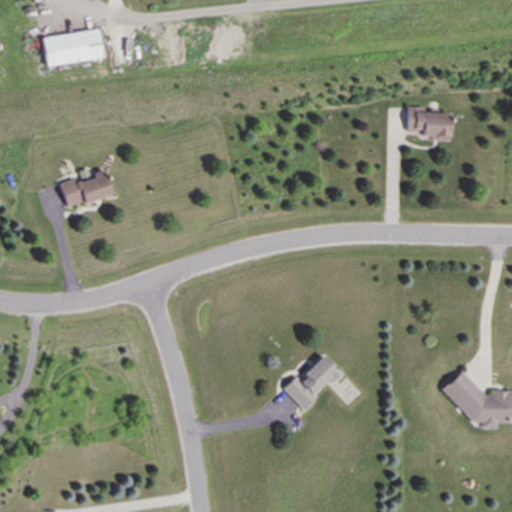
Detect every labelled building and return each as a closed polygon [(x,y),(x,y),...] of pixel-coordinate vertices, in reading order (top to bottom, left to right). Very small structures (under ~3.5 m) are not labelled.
[(41,37),(45,67),(101,58),(96,29),(41,37)] [(448,139),(449,113),(422,113),(422,107),(405,107),(405,131),(420,131),(420,139),(448,139)] [(65,207),(110,194),(103,170),(88,175),(86,169),(75,172),(76,178),(58,183),(65,207)] [(281,389),(301,410),(314,398),(311,394),(328,378),(332,382),(340,375),(321,356),(297,379),(294,376),(281,389)] [(511,390),(491,391),(485,397),(459,371),(439,390),(472,423),(480,423),(480,429),(492,428),(496,424),(511,424),(511,390)]
